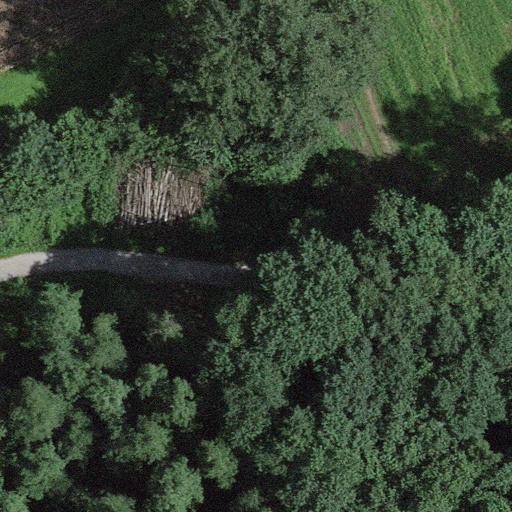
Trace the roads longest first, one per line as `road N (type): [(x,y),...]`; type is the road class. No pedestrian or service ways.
road 1 (track): [(0,277),(63,264),(304,284),(419,259),(511,216)]
road 2 (track): [(312,0),(419,259)]
road 3 (track): [(158,268),(275,511)]
